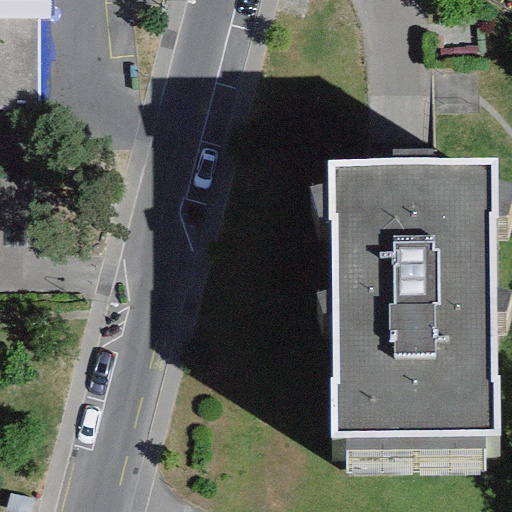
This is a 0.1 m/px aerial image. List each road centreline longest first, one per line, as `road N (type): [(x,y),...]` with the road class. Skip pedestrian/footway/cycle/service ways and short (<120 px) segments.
road 1 (residential): [(224,0),(90,511)]
road 2 (unknown): [(147,295),(0,287)]
